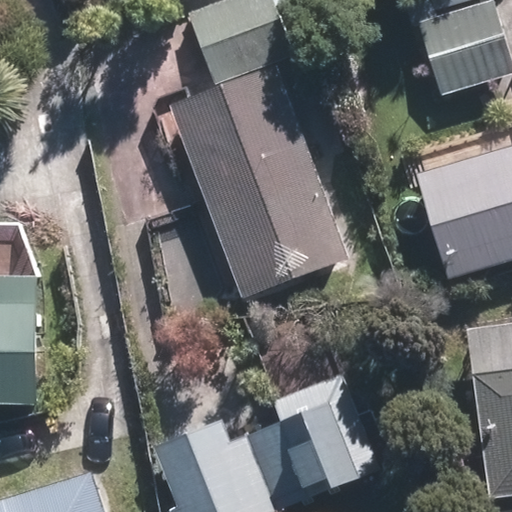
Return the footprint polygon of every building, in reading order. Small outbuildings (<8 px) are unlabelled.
[(257,0),(247,0),(193,21),(216,81),(279,57),(257,0)] [(484,17),(423,33),(440,92),(501,76),(484,17)] [(266,87),(174,123),(241,291),(332,255),(266,87)] [(511,154),(418,183),(448,282),(511,262),(511,154)] [(32,287),(0,286),(0,400),(30,401),(32,287)] [(511,338),(471,343),(489,493),(511,490),(511,338)] [(319,413),(245,442),(273,511),(278,511),(348,485),(319,413)] [(16,433),(0,436),(0,462),(22,458),(16,433)] [(261,511),(234,444),(161,473),(175,511),(261,511)] [(81,511),(73,484),(0,507),(0,511),(81,511)]
